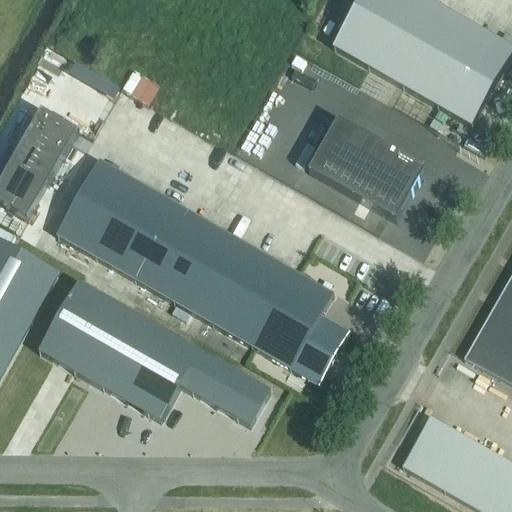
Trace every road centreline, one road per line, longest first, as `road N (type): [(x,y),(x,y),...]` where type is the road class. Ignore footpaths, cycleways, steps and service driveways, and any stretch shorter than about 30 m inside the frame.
road 1 (unclassified): [(511,165),(336,473)]
road 2 (unclassified): [(336,473),(132,471)]
road 3 (unclassified): [(132,471),(0,470)]
